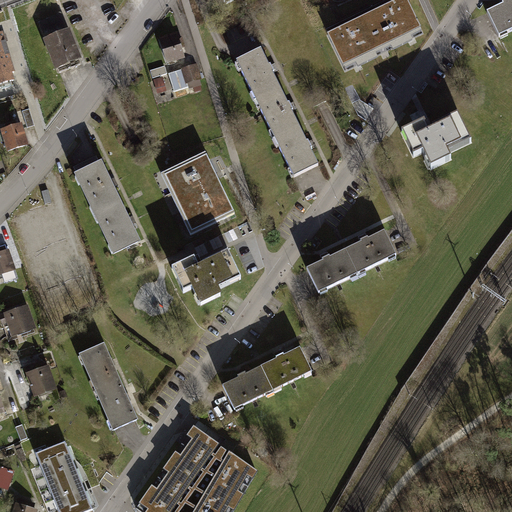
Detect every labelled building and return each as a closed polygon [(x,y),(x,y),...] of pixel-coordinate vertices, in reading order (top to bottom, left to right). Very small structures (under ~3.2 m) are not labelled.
[(344,67),(420,31),(404,0),(402,0),(386,8),(350,25),(328,35),(344,67)] [(511,4),(493,14),(507,41),(511,38),(511,4)] [(57,16),(40,23),(59,72),(80,63),(62,18),(57,16)] [(0,84),(13,81),(10,73),(14,72),(2,34),(0,34),(0,84)] [(177,35),(161,40),(168,63),(184,58),(181,48),(184,47),(182,39),(179,39),(177,35)] [(245,61),(300,177),(326,164),(272,48),(245,61)] [(150,71),(153,78),(167,74),(165,66),(150,71)] [(196,67),(169,75),(174,92),(189,87),(189,88),(201,85),(196,67)] [(162,78),(154,80),(156,88),(165,86),(162,78)] [(30,110),(23,112),(28,129),(35,126),(30,110)] [(429,123),(413,133),(419,143),(413,146),(422,161),(433,155),(443,173),(462,162),(459,157),(479,145),(464,120),(437,136),(429,123)] [(10,128),(3,131),(3,132),(0,132),(0,138),(1,142),(6,141),(9,151),(27,145),(21,125),(16,127),(15,123),(9,125),(10,128)] [(206,151),(161,174),(190,233),(235,211),(206,151)] [(108,160),(82,172),(120,253),(146,241),(108,160)] [(393,226),(315,263),(329,293),(407,256),(393,226)] [(18,246),(0,251),(0,270),(1,274),(25,267),(18,246)] [(202,259),(178,268),(188,293),(196,290),(204,310),(228,300),(226,295),(248,286),(234,252),(204,264),(202,259)] [(36,300),(11,310),(21,335),(46,325),(36,300)] [(104,344),(82,354),(114,430),(137,420),(104,344)] [(311,345),(231,386),(243,410),(323,369),(311,345)] [(58,363),(36,372),(45,395),(67,385),(58,363)] [(4,380),(0,381),(0,410),(14,405),(4,380)] [(234,511),(258,472),(194,427),(137,509),(141,511),(234,511)] [(36,453),(40,464),(70,453),(65,441),(36,453)] [(40,464),(45,476),(74,464),(70,453),(40,464)] [(45,476),(49,487),(79,475),(74,464),(45,476)] [(1,467),(0,472),(0,486),(7,489),(13,471),(1,467)] [(49,487),(53,498),(83,486),(79,475),(49,487)] [(53,498),(58,510),(87,498),(83,486),(53,498)] [(58,510),(58,511),(86,511),(92,510),(87,498),(58,510)] [(30,503),(18,499),(14,511),(35,511),(36,511),(28,508),(30,503)]
